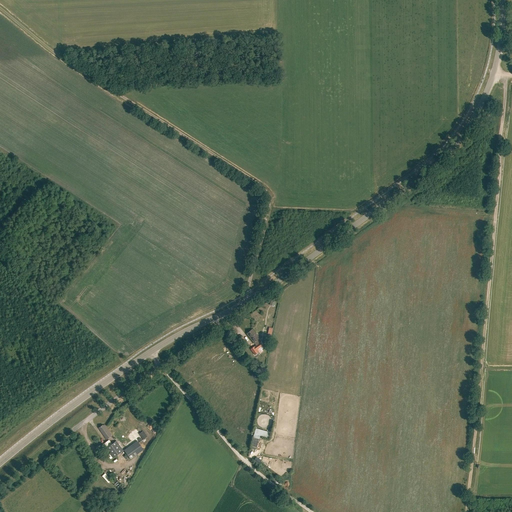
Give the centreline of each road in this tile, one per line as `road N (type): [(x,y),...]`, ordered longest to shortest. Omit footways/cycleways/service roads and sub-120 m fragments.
road 1 (tertiary): [(0,463),(151,351),(257,295),(442,157),(487,91),(500,0)]
road 2 (track): [(466,511),(503,74)]
road 3 (track): [(247,292),(270,196),(260,184),(67,61),(0,8)]
road 4 (track): [(311,511),(232,448),(151,351)]
